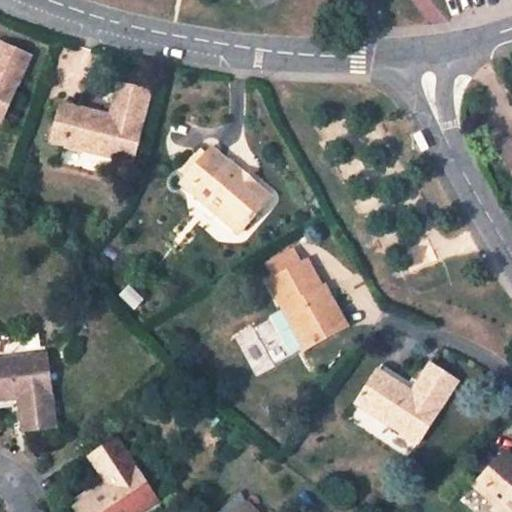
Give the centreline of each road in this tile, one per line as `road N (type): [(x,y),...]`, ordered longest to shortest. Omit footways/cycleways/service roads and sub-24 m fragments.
road 1 (residential): [(418,55),(274,52),(172,35),(49,0)]
road 2 (residential): [(418,55),(442,130),(511,253)]
road 3 (residential): [(371,317),(458,341),(511,386)]
